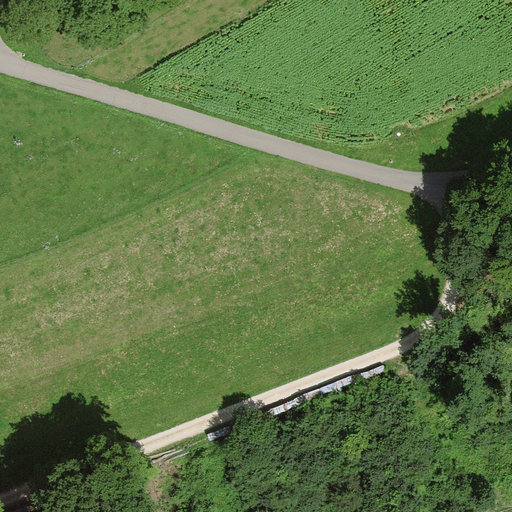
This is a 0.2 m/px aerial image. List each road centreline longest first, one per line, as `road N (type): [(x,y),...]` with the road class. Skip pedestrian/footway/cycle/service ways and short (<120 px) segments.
road 1 (track): [(456,183),(457,258),(447,303),(428,328),(386,356),(0,496)]
road 2 (track): [(0,62),(331,164),(456,183)]
